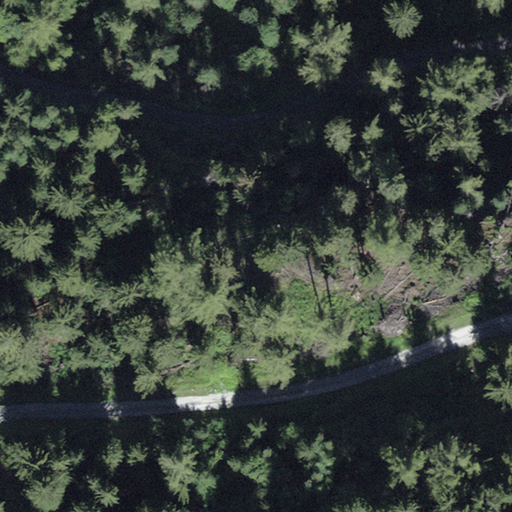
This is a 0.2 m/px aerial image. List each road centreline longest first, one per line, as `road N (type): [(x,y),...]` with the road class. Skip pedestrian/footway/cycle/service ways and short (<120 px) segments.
road 1 (track): [(0,65),(214,121),(283,108),(405,55),(511,36)]
road 2 (track): [(511,310),(299,391),(0,411)]
